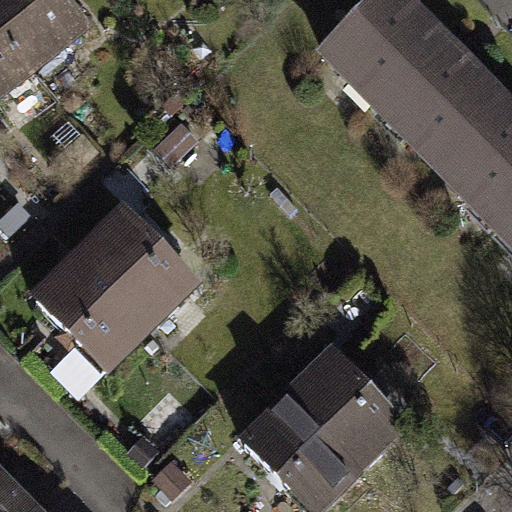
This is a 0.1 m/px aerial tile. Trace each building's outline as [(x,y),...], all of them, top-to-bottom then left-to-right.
[(0,0),(0,41),(26,74),(77,33),(50,0),(0,0)] [(389,0),(374,0),(317,56),(431,173),(497,110),(449,61),(389,0)] [(0,94),(26,74),(0,41),(0,94)] [(511,125),(497,110),(431,173),(511,255),(511,125)] [(184,131),(157,156),(174,174),(201,148),(184,131)] [(142,333),(187,289),(117,219),(73,263),(142,333)] [(98,377),(142,333),(73,263),(28,308),(98,377)] [(284,407),(350,472),(393,430),(326,364),(284,407)] [(241,450),(303,511),(309,511),(350,472),(284,407),(241,450)] [(143,440),(126,458),(142,473),(160,455),(143,440)] [(195,487),(174,465),(153,485),(175,507),(195,487)] [(0,511),(17,511),(0,494),(0,511)]
